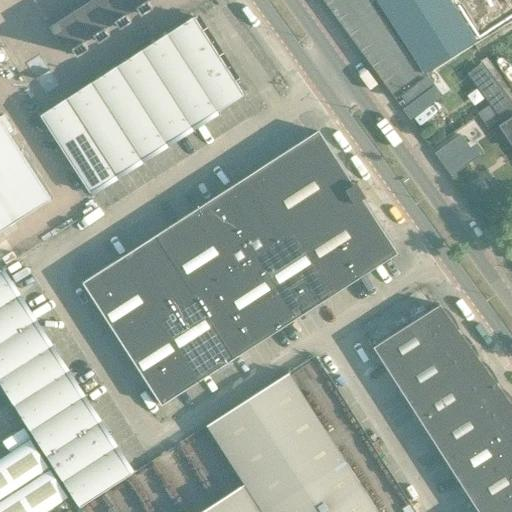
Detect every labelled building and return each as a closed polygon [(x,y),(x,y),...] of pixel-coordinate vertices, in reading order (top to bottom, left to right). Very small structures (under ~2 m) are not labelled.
[(74,0),(44,20),(65,53),(72,48),(76,55),(86,48),(82,42),(92,35),(96,42),(108,35),(103,28),(114,21),(118,28),(129,21),(125,14),(136,8),(140,14),(151,7),(147,0),(146,0),(74,0)] [(425,76),(369,0),(323,0),(395,98),(425,76)] [(450,0),(379,0),(424,70),(475,38),(450,0)] [(511,0),(453,0),(477,37),(511,13),(511,0)] [(90,192),(217,111),(243,94),(194,16),(40,114),(90,192)] [(498,111),(511,100),(482,59),(468,69),(498,111)] [(408,105),(427,91),(420,81),(401,95),(408,105)] [(511,110),(499,119),(511,138),(511,110)] [(0,230),(50,198),(0,119),(0,230)] [(161,405),(383,262),(382,261),(396,252),(362,199),(366,196),(361,189),(357,182),(353,185),(318,131),(304,139),(82,282),(161,405)] [(501,198),(481,212),(490,224),(509,210),(501,198)] [(511,230),(511,211),(491,226),(500,238),(511,230)] [(132,473),(83,396),(1,269),(0,269),(0,382),(79,507),(132,473)] [(511,511),(511,404),(439,304),(373,346),(478,511),(511,511)] [(377,511),(288,372),(207,424),(263,511),(377,511)] [(0,458),(30,439),(31,439),(18,418),(0,429),(0,458)] [(0,485),(42,458),(30,439),(0,458),(0,485)] [(0,511),(40,511),(66,496),(42,459),(0,485),(0,511)]
